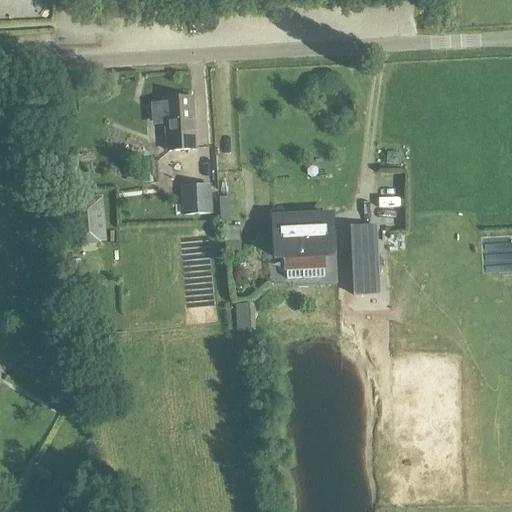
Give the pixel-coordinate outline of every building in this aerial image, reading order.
[(160,125),(166,125),(168,153),(196,151),(193,99),(165,101),(165,105),(158,105),(153,110),(154,122),(160,125)] [(78,113),(78,101),(53,103),(54,114),(78,113)] [(212,186),(182,188),(183,218),(199,217),(213,216),(212,186)] [(230,198),(221,199),(222,223),(231,222),(230,198)] [(91,203),(63,205),(66,243),(94,240),(91,203)] [(303,219),(305,267),(324,266),(323,259),(333,258),(331,218),(303,219)] [(305,267),(303,219),(275,221),(277,261),(286,260),(287,268),(305,267)] [(230,223),(220,223),(221,239),(225,239),(226,256),(241,256),(240,227),(231,227),(230,223)] [(375,228),(351,229),(354,297),(378,296),(375,228)] [(236,306),(238,333),(255,332),(254,306),(236,306)]
